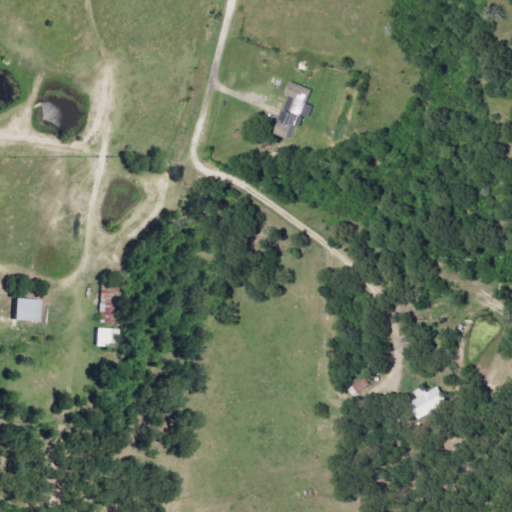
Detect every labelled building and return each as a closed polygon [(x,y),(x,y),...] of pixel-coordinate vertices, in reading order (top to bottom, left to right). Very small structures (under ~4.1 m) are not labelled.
[(311,105),(316,90),(294,82),(290,96),(293,97),(280,134),(297,140),(306,115),(313,117),(317,107),(311,105)] [(100,322),(118,322),(119,281),(101,281),(100,322)] [(14,321),(39,322),(41,300),(15,299),(14,321)] [(96,347),(118,348),(119,329),(97,328),(96,347)] [(443,386),(429,392),(426,387),(416,391),(420,399),(412,402),(418,417),(450,404),(443,386)]
